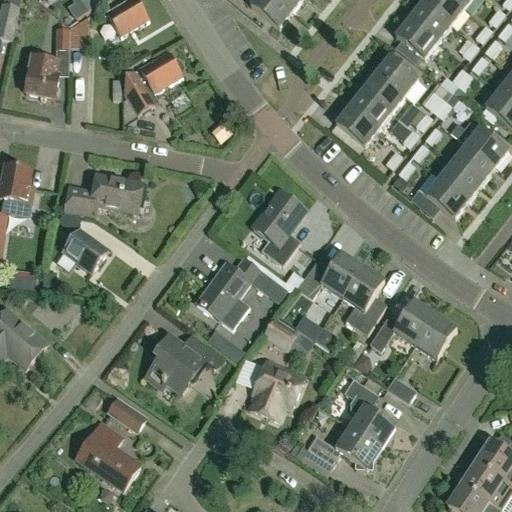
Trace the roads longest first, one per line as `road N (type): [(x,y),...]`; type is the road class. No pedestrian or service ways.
road 1 (residential): [(0,481),(239,175)]
road 2 (residential): [(511,325),(393,244),(273,131)]
road 3 (residential): [(349,511),(213,424),(169,497),(190,511)]
road 4 (residential): [(239,175),(0,128)]
road 5 (residential): [(396,511),(511,337)]
road 6 (residential): [(273,131),(182,0)]
